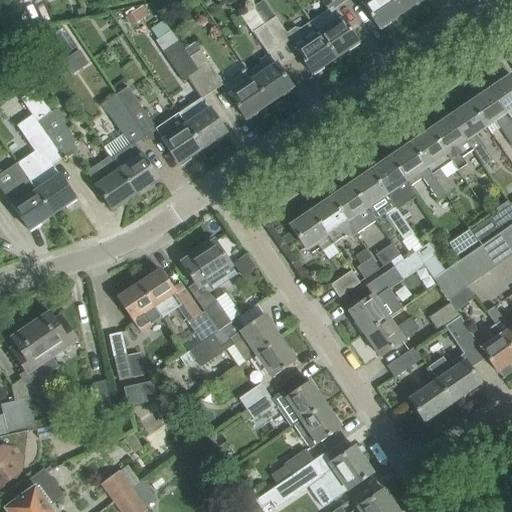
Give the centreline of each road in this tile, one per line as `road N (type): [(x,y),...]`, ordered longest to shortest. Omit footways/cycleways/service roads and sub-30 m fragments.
road 1 (residential): [(414,472),(217,184)]
road 2 (residential): [(217,184),(488,0)]
road 3 (residential): [(0,285),(120,246),(217,184)]
